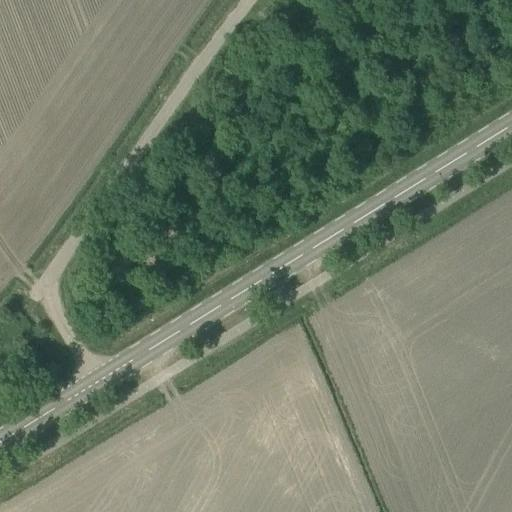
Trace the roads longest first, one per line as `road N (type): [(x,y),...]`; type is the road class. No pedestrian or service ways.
road 1 (tertiary): [(511,129),(99,380)]
road 2 (unclassified): [(99,380),(39,292),(269,0)]
